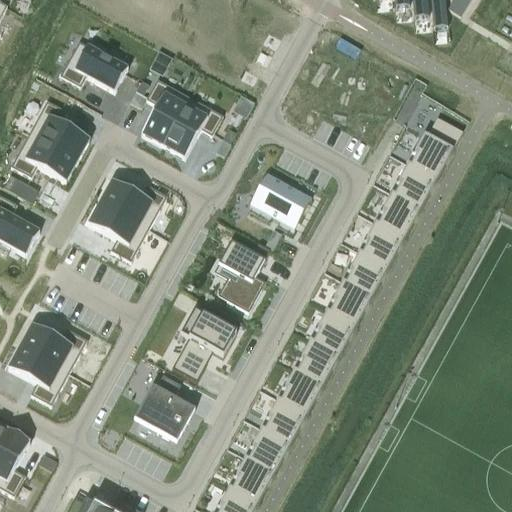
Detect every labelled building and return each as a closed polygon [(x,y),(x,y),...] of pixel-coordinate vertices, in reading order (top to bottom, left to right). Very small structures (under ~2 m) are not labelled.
[(409,0),(395,0),(397,14),(411,13),(409,0)] [(427,0),(413,0),(416,24),(430,23),(427,0)] [(445,0),(431,0),(435,35),(449,34),(445,0)] [(473,0),(456,0),(448,14),(460,21),(473,0)] [(330,45),(310,80),(324,88),(323,91),(333,96),(328,105),(349,116),(354,108),(364,113),(379,86),(369,80),(375,69),(330,45)] [(79,47),(59,82),(80,93),(86,82),(114,98),(128,74),(79,47)] [(157,112),(141,140),(163,152),(190,103),(157,85),(146,106),(157,112)] [(142,86),(136,97),(143,101),(149,90),(142,86)] [(434,106),(422,99),(418,106),(429,113),(434,106)] [(190,103),(163,152),(185,164),(201,136),(211,142),(223,121),(190,103)] [(47,107),(28,140),(77,167),(90,145),(61,129),(67,118),(47,107)] [(417,159),(410,171),(436,185),(462,137),(436,123),(427,141),(424,140),(414,158),(417,159)] [(28,140),(10,173),(31,184),(37,173),(65,189),(77,167),(28,140)] [(400,189),(394,200),(420,214),(436,185),(410,171),(408,169),(397,187),(400,189)] [(250,209),(249,210),(294,235),(294,234),(310,204),(311,204),(311,203),(267,179),(266,180),(269,181),(253,211),(250,209)] [(112,186),(100,208),(149,235),(167,202),(146,191),(140,202),(112,186)] [(384,218),(378,229),(404,244),(420,214),(394,200),(391,198),(381,217),(384,218)] [(0,201),(0,247),(26,262),(39,238),(11,222),(17,211),(0,201)] [(100,208),(88,230),(116,246),(110,256),(130,268),(149,235),(100,208)] [(368,248),(362,259),(387,273),(404,244),(378,229),(375,228),(365,246),(368,248)] [(230,247),(218,270),(242,283),(238,290),(227,284),(226,285),(218,300),(228,306),(227,307),(248,318),(261,294),(252,288),(255,282),(270,255),(258,248),(252,259),(230,247)] [(352,277),(345,288),(371,302),(387,273),(362,259),(359,257),(349,276),(352,277)] [(335,306),(329,318),(355,332),(371,302),(345,288),(343,287),(333,305),(335,306)] [(188,343),(171,373),(196,387),(205,371),(200,368),(207,354),(222,363),(236,338),(194,315),(186,330),(180,339),(188,343)] [(319,336),(313,347),(339,361),(355,332),(329,318),(326,316),(316,334),(319,336)] [(32,330),(20,352),(69,379),(87,346),(66,335),(60,345),(32,330)] [(303,365),(297,377),(322,391),(339,361),(313,347),(310,346),(300,364),(303,365)] [(20,352),(8,374),(36,389),(30,400),(51,412),(69,379),(20,352)] [(287,395),(281,406),(306,420),(322,391),(297,377),(294,375),(284,393),(287,395)] [(152,392),(134,425),(137,427),(176,448),(194,415),(173,404),(180,391),(162,381),(155,394),(152,392)] [(271,424),(264,435),(290,449),(306,420),(281,406),(278,404),(268,423),(271,424)] [(254,454),(248,465),(274,479),(290,449),(264,435),(261,434),(251,452),(254,454)] [(8,435),(0,449),(0,494),(14,502),(25,482),(14,476),(30,447),(8,435)] [(43,459),(38,469),(51,476),(56,467),(43,459)] [(238,483),(232,494),(258,508),(274,479),(248,465),(245,463),(235,481),(238,483)] [(221,511),(255,511),(258,508),(232,494),(229,493),(219,511),(221,511)]
